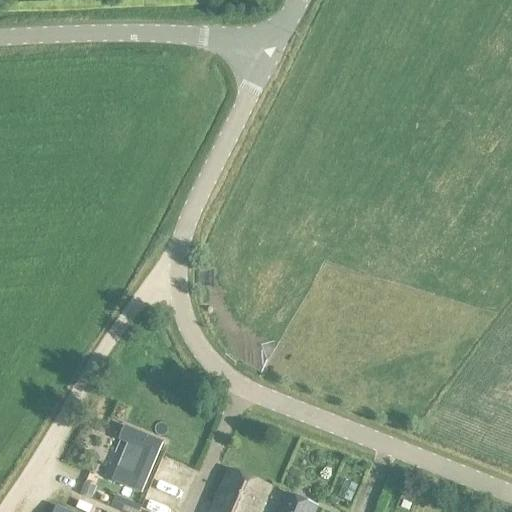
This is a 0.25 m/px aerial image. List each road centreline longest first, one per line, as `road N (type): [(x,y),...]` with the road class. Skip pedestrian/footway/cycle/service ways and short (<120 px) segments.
road 1 (unclassified): [(511,492),(235,385),(205,362),(175,281),(191,215),(273,48)]
road 2 (unclassified): [(0,45),(234,37),(273,48)]
